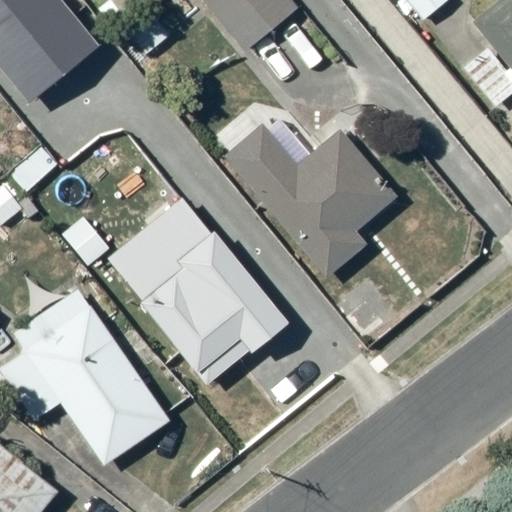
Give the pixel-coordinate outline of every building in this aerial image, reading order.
[(160,0),(130,0),(142,14),(160,0)] [(196,0),(241,54),(293,10),(284,0),(196,0)] [(446,0),(400,0),(420,23),(446,0)] [(511,0),(503,0),(471,27),(511,76),(511,0)] [(225,45),(197,12),(175,31),(203,63),(225,45)] [(259,124),(221,155),(322,280),(360,250),(353,232),(390,202),(337,136),(296,169),(259,124)] [(43,212),(10,175),(0,183),(0,234),(8,244),(43,212)] [(168,422),(78,291),(11,334),(24,354),(0,371),(0,372),(35,423),(59,405),(102,468),(168,422)] [(0,511),(40,511),(57,494),(0,448),(0,511)]
